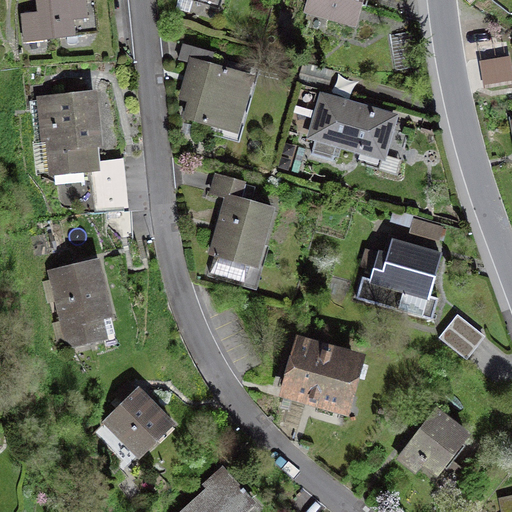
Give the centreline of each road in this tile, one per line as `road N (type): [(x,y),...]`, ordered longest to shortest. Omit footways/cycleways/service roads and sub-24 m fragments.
road 1 (residential): [(352,511),(259,430),(200,347),(163,216),(141,0)]
road 2 (tertiary): [(441,0),(464,132),(511,274)]
